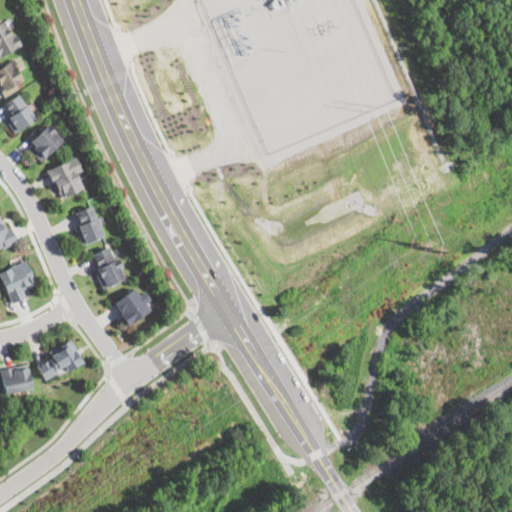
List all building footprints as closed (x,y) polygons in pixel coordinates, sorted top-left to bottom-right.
[(0,55),(19,46),(6,19),(0,22),(0,55)] [(0,65),(0,94),(1,96),(24,83),(10,60),(0,65)] [(0,106),(15,131),(35,119),(20,94),(0,106)] [(40,159),(62,143),(48,123),(26,139),(40,159)] [(46,169),(60,198),(87,186),(73,157),(46,169)] [(103,236),(92,205),(70,213),(81,244),(103,236)] [(0,209),(0,248),(17,241),(2,209),(0,209)] [(103,286),(123,277),(111,247),(90,256),(103,286)] [(36,284),(26,261),(0,272),(0,275),(11,302),(27,295),(24,289),(36,284)] [(126,324),(149,308),(144,302),(149,298),(144,290),(139,294),(133,286),(114,301),(121,312),(119,313),(126,324)] [(81,362),(70,342),(34,362),(44,381),(81,362)] [(29,366),(0,367),(0,376),(2,393),(31,390),(29,366)]
